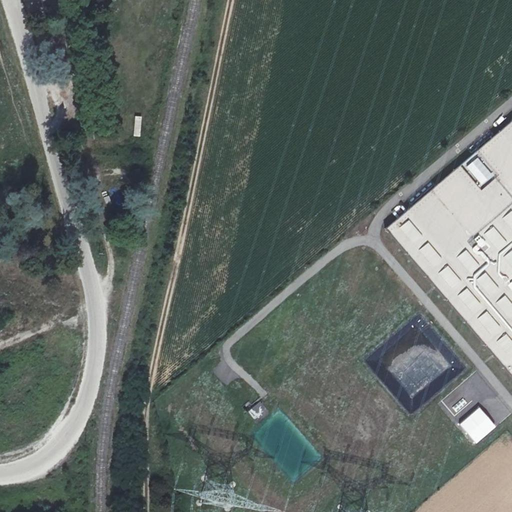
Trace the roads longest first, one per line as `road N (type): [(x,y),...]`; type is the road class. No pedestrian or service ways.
road 1 (track): [(148,511),(148,398),(232,0)]
road 2 (unknown): [(0,456),(51,449),(86,377),(85,279),(0,10)]
